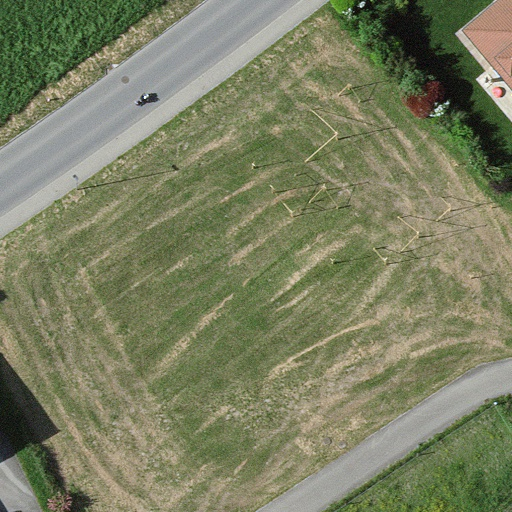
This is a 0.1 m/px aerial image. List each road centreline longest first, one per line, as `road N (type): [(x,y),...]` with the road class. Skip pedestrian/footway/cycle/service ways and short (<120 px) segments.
road 1 (tertiary): [(247,0),(0,190)]
road 2 (residential): [(511,379),(479,386),(287,511)]
